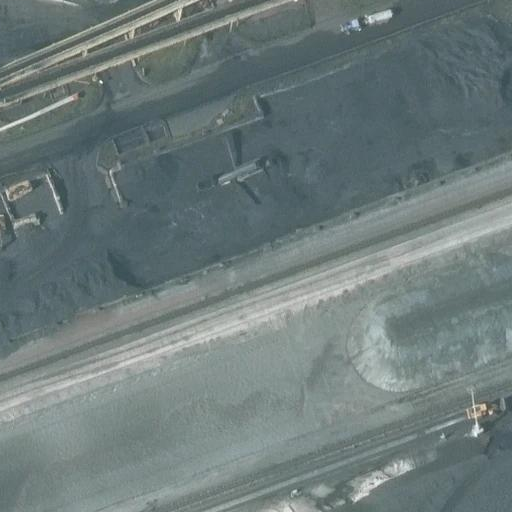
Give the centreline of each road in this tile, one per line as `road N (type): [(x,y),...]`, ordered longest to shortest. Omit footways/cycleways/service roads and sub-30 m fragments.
road 1 (unknown): [(74,129),(99,193),(92,246),(47,284),(0,299)]
road 2 (unknown): [(16,0),(77,36),(135,106)]
